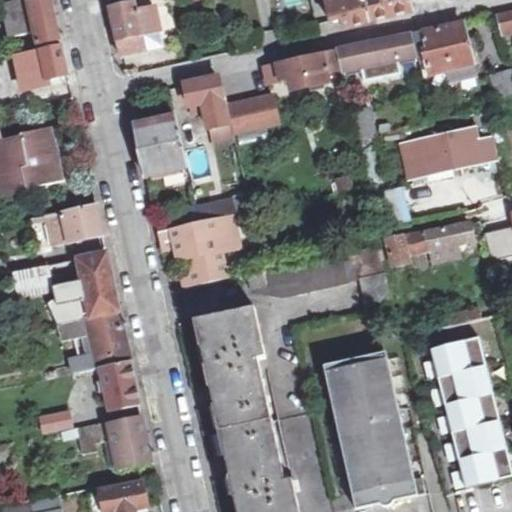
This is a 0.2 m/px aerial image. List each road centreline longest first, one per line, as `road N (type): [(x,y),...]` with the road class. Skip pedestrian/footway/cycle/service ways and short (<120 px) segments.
road 1 (residential): [(97,92),(190,511)]
road 2 (residential): [(511,2),(97,92)]
road 3 (residential): [(511,207),(383,235)]
